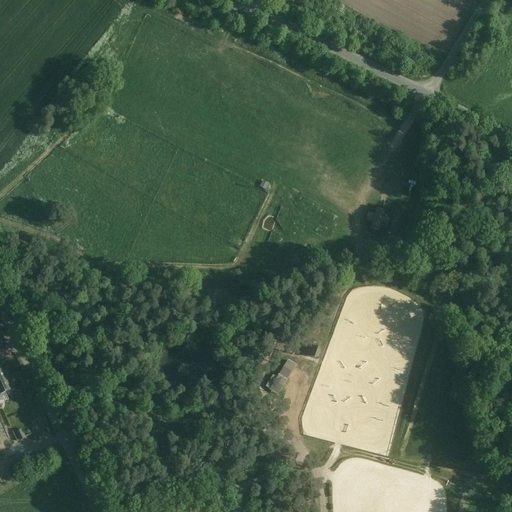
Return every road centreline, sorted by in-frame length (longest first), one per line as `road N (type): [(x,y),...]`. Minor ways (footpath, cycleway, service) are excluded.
road 1 (unclassified): [(0,304),(98,511)]
road 2 (tertiary): [(232,0),(427,97)]
